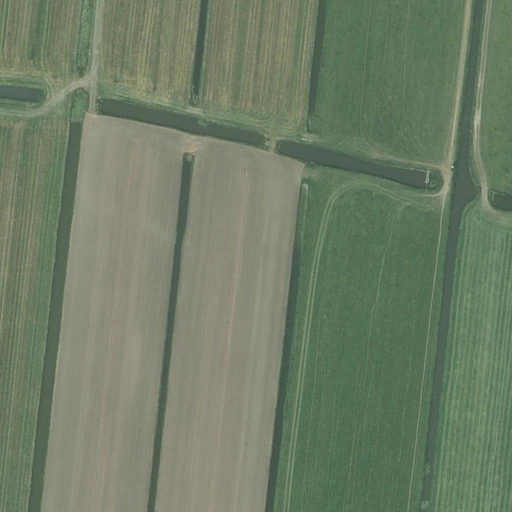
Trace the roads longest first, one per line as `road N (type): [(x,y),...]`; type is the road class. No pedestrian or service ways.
road 1 (track): [(100,0),(47,511)]
road 2 (track): [(467,0),(446,195)]
